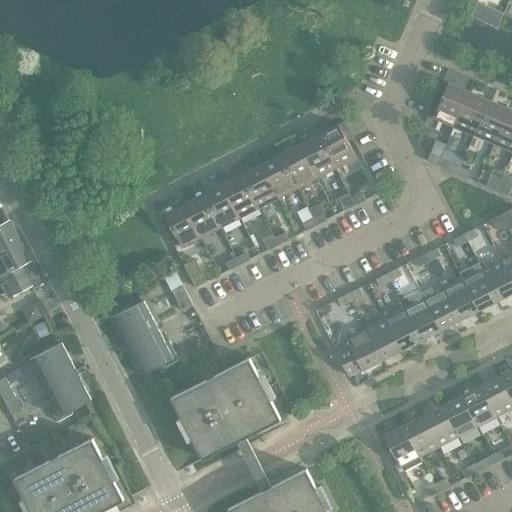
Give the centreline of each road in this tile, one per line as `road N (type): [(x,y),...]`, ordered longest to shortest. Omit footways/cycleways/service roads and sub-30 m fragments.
road 1 (residential): [(221,320),(435,211),(393,121),(439,0)]
road 2 (residential): [(181,511),(0,171)]
